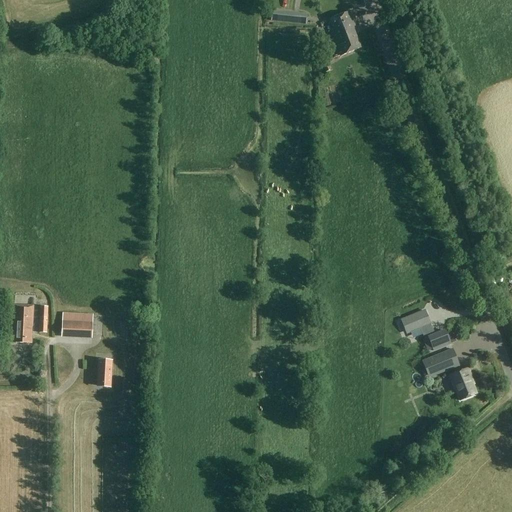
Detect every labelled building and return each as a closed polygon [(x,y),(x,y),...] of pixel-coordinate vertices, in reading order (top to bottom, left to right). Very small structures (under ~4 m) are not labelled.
[(270,22),(306,25),(307,14),(271,11),(270,22)] [(341,56),(361,48),(354,30),(356,30),(349,12),(327,21),(341,56)] [(322,63),(325,73),(331,71),(328,61),(322,63)] [(419,266),(400,274),(410,297),(428,289),(419,266)] [(32,327),(33,307),(15,306),(13,343),(31,344),(32,335),(30,335),(30,327),(32,327)] [(41,307),(39,333),(46,333),(47,307),(41,307)] [(425,311),(402,320),(408,333),(410,332),(421,328),(424,334),(432,331),(425,311)] [(62,321),(61,338),(92,339),(93,322),(62,321)] [(427,337),(433,352),(451,345),(445,330),(427,337)] [(452,350),(423,362),(429,378),(459,366),(452,350)] [(111,388),(113,361),(98,360),(96,388),(111,388)] [(468,368),(449,376),(455,392),(457,392),(460,401),(477,394),(471,381),(473,380),(468,368)]
